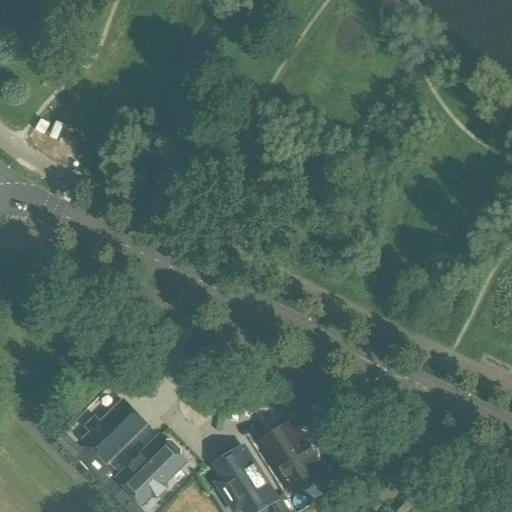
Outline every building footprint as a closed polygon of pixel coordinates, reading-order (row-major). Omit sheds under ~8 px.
[(89,446),(107,464),(146,426),(123,402),(84,441),(89,446)] [(262,444),(295,496),(327,475),(294,423),(262,444)] [(83,452),(63,433),(56,440),(75,460),(76,459),(83,452)] [(135,498),(143,507),(186,464),(159,437),(119,477),(117,480),(135,498)] [(89,446),(83,452),(76,459),(125,508),(132,501),(135,498),(117,480),(119,477),(107,464),(89,446)] [(234,511),(258,511),(276,501),(243,449),(216,467),(223,479),(216,484),(234,511)] [(344,473),(321,488),(326,496),(349,482),(344,473)] [(279,511),(294,511),(290,504),(287,499),(276,506),(279,511)] [(417,511),(416,511),(420,507),(411,499),(398,511),(417,511)] [(142,511),(132,501),(125,508),(124,509),(127,511),(142,511)]
